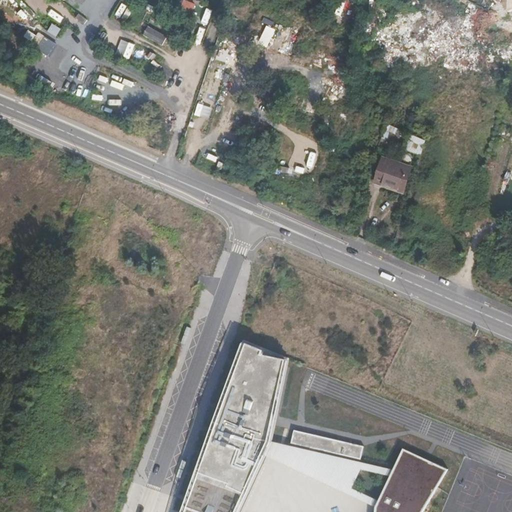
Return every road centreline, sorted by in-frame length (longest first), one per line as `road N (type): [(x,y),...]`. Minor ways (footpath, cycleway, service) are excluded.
road 1 (residential): [(262,218),(241,247),(145,511)]
road 2 (secondary): [(0,104),(262,218)]
road 3 (secondary): [(262,218),(511,326)]
road 4 (track): [(458,303),(511,107)]
